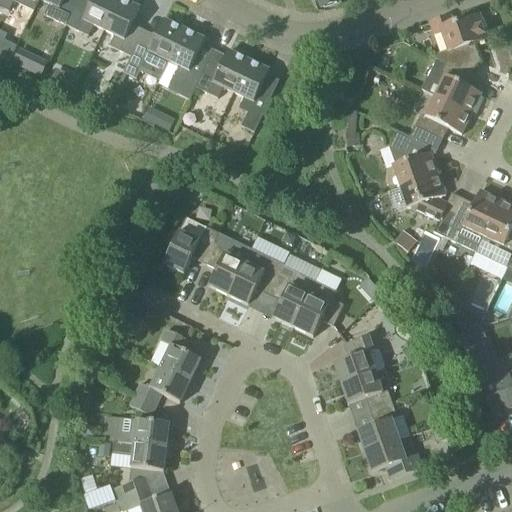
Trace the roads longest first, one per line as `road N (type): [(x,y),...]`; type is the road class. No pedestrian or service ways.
road 1 (residential): [(210,0),(260,23),(321,33),(430,0)]
road 2 (residential): [(339,491),(292,370),(242,349)]
road 3 (residential): [(211,511),(201,496),(201,460),(242,349)]
